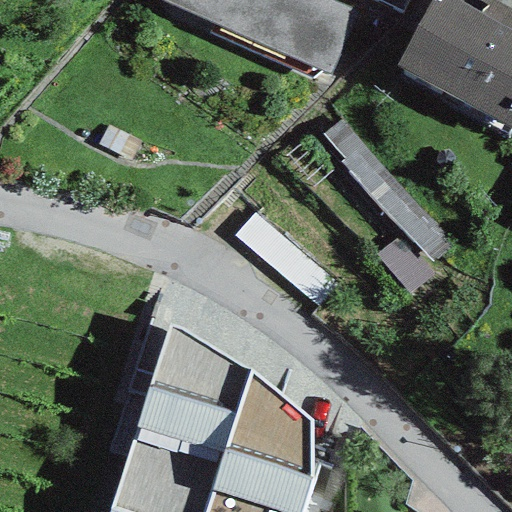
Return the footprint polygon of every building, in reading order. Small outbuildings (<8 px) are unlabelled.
[(163,0),(330,74),(363,0),(163,0)] [(382,0),(401,9),(404,0),(382,0)] [(511,130),(511,128),(511,32),(479,13),(493,0),(432,0),(396,66),(511,130)] [(479,13),(511,32),(511,10),(493,0),(479,13)] [(339,162),(432,264),(453,247),(340,120),(322,135),(343,159),(339,162)] [(129,162),(140,142),(109,127),(97,145),(129,162)] [(233,235),(320,309),(340,286),(254,213),(233,235)] [(409,295),(433,275),(419,259),(415,262),(395,238),(375,255),(409,295)] [(181,329),(169,325),(109,511),(299,511),(310,480),(311,421),(250,370),(181,329)]
